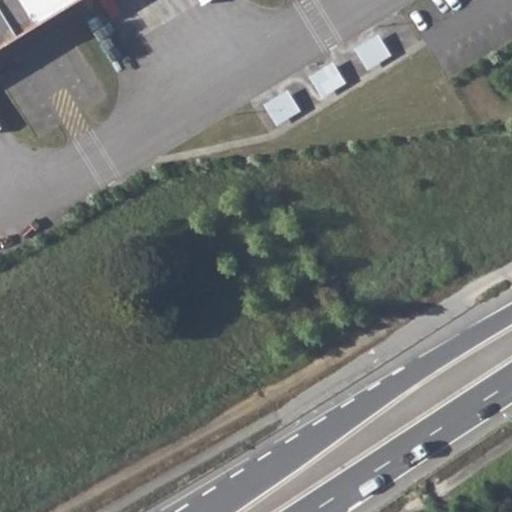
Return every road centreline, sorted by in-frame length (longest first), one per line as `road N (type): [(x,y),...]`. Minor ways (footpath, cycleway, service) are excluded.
road 1 (primary): [(511,316),(204,511)]
road 2 (primary): [(310,511),(511,381)]
